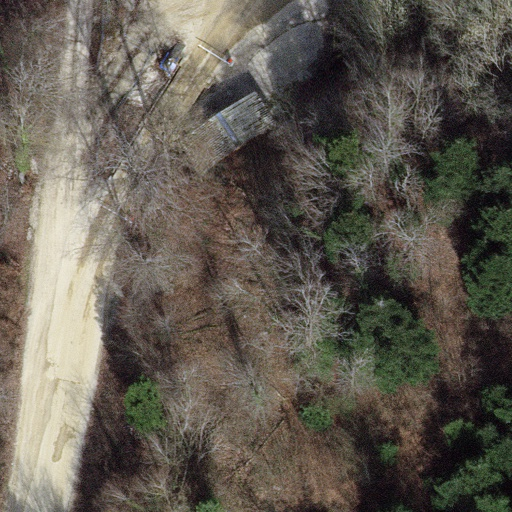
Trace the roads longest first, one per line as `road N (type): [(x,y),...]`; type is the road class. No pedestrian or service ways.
road 1 (track): [(84,0),(77,277),(62,399),(32,511)]
road 2 (track): [(77,277),(241,0)]
